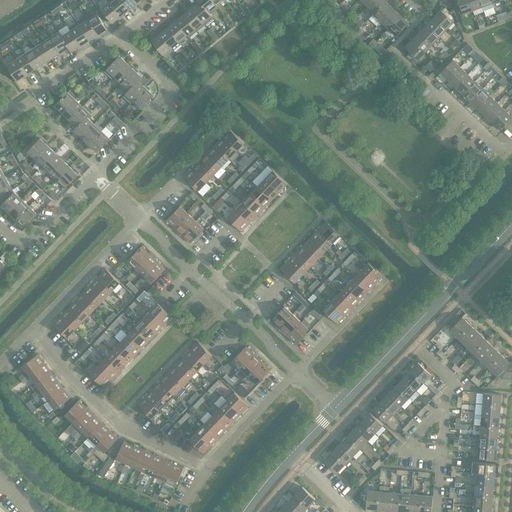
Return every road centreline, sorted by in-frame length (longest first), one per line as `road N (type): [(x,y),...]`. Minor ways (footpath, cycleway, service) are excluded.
road 1 (residential): [(296,373),(208,467),(114,421),(33,329),(138,218)]
road 2 (tertiary): [(336,410),(511,227)]
road 3 (residential): [(296,373),(138,218)]
road 4 (residential): [(122,37),(173,86),(173,97),(95,176)]
road 5 (residential): [(0,116),(122,37)]
road 6 (residential): [(95,176),(29,243),(0,220)]
